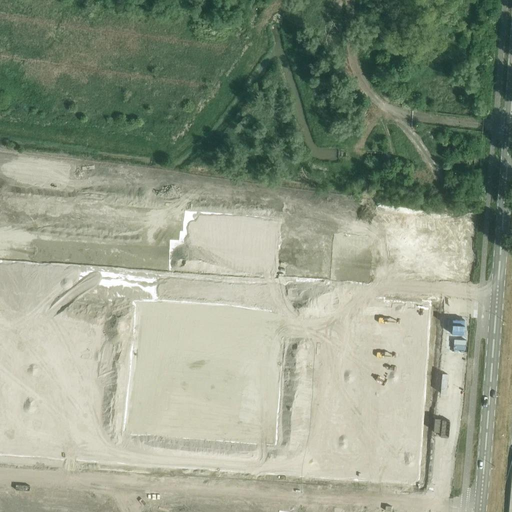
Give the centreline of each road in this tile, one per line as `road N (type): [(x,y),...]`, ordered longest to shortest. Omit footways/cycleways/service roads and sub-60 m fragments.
road 1 (unclassified): [(479,509),(0,475)]
road 2 (primary): [(479,509),(511,90)]
road 3 (unknown): [(430,505),(427,382)]
